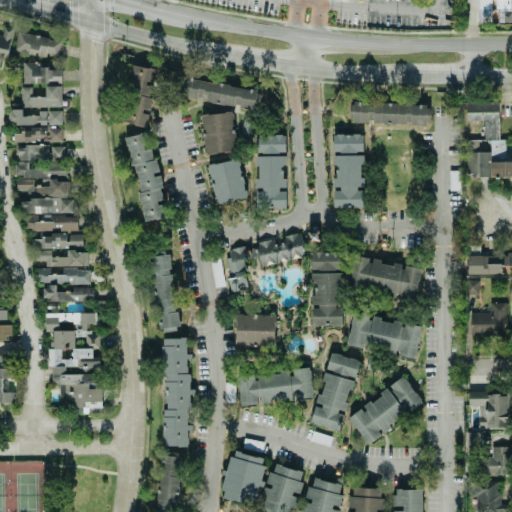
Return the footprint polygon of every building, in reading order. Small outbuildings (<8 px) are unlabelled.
[(477,0),(477,23),(491,23),(490,0),(477,0)] [(511,0),(496,0),(497,22),(511,21),(511,0)] [(0,55),(0,53),(8,54),(12,28),(3,27),(2,35),(0,34),(0,55)] [(57,58),(59,39),(16,33),(14,52),(57,58)] [(145,127),(152,98),(150,97),(157,70),(135,65),(121,121),(145,127)] [(61,66),(22,66),(22,83),(61,84),(61,66)] [(256,110),(260,90),(185,77),(181,98),(256,110)] [(61,86),(45,86),(45,97),(31,97),(31,87),(21,87),(21,107),(61,107),(61,86)] [(511,161),(499,161),(501,102),(466,101),(466,120),(486,121),(485,151),(481,151),(481,140),(467,140),(466,175),(508,177),(508,185),(511,185),(511,161)] [(425,104),(350,102),(349,122),(425,124),(425,104)] [(22,110),(8,110),(8,125),(61,124),(61,111),(37,111),(37,115),(22,116),(22,110)] [(204,154),(236,151),(232,112),(200,115),(204,154)] [(13,143),(62,142),(61,129),(13,130),(13,143)] [(143,221),(166,217),(149,132),(127,136),(138,193),(143,221)] [(333,208),(363,208),(363,153),(362,153),(362,134),(332,134),(332,154),(332,189),(333,189),(333,208)] [(285,208),(286,189),(284,189),(284,154),(285,154),(285,135),(255,135),(255,154),(255,165),(258,165),(258,178),(255,178),(255,189),(256,189),(255,208),(285,208)] [(16,145),(16,159),(47,160),(47,146),(16,145)] [(63,146),(51,147),(51,158),(64,158),(63,146)] [(216,205),(248,197),(238,158),(206,166),(216,205)] [(15,177),(66,176),(66,164),(29,164),(29,162),(15,163),(15,177)] [(72,212),(71,197),(21,198),(21,214),(72,212)] [(77,230),(77,215),(38,216),(38,214),(24,215),(25,231),(77,230)] [(231,292),(247,289),(242,259),(258,256),(260,265),(304,258),(301,242),(300,242),(299,233),(276,237),(277,239),(250,243),(250,245),(224,249),(231,292)] [(88,266),(88,251),(65,251),(65,256),(51,257),(51,248),(82,247),(82,235),(33,235),(33,261),(45,261),(45,266),(88,266)] [(311,270),(342,270),(343,252),(311,251),(311,270)] [(158,332),(178,329),(169,252),(149,254),(158,332)] [(467,274),(501,274),(501,266),(511,265),(511,254),(467,255),(467,274)] [(420,268),(404,266),(404,265),(393,264),(393,266),(380,264),(381,260),(371,258),(352,255),(347,287),(415,298),(420,268)] [(225,285),(219,258),(209,260),(215,287),(225,285)] [(89,283),(89,268),(62,268),(62,275),(49,275),(49,268),(37,268),(37,283),(89,283)] [(342,326),(342,308),(340,308),(339,273),(312,273),(312,326),(342,326)] [(477,293),(477,280),(465,280),(465,293),(477,293)] [(71,287),(72,292),(56,292),(56,284),(43,284),(43,301),(93,300),(93,287),(71,287)] [(505,335),(506,303),(489,303),(488,313),(470,312),(469,334),(505,335)] [(59,411),(88,411),(88,408),(101,407),(101,389),(94,383),(94,369),(99,367),(99,356),(92,356),(92,350),(98,348),(98,332),(85,332),(85,323),(96,323),(96,313),(45,313),(45,331),(52,331),(52,346),(52,349),(48,350),(48,359),(51,370),(51,386),(59,386),(59,411)] [(234,345),(274,346),(275,315),(235,314),(234,345)] [(346,344),(397,353),(396,356),(415,359),(420,326),(401,323),(401,322),(352,314),(346,344)] [(0,339),(11,339),(11,324),(0,324),(0,339)] [(187,446),(187,428),(190,428),(190,389),(187,389),(187,338),(164,338),(164,411),(163,411),(163,446),(187,446)] [(360,361),(335,353),(331,353),(326,369),(324,373),(323,373),(323,387),(321,394),(317,394),(315,402),(314,407),(309,423),(332,430),(339,430),(344,415),(345,410),(346,408),(346,399),(360,361)] [(236,376),(240,406),(259,404),(294,400),(293,399),(313,397),(310,367),(290,369),(290,370),(255,375),(255,374),(236,376)] [(347,418),(367,445),(382,434),(381,432),(422,402),(403,375),(387,387),(389,388),(362,408),(347,418)] [(2,382),(3,392),(12,391),(11,381),(2,382)] [(478,428),(508,428),(507,392),(468,393),(468,406),(478,406),(478,428)] [(480,438),(479,432),(469,433),(469,445),(477,445),(477,438),(480,438)] [(479,456),(479,474),(507,475),(509,446),(491,446),(491,457),(479,456)] [(220,498),(254,506),(265,458),(231,451),(220,498)] [(156,511),(177,511),(180,453),(160,452),(156,511)] [(259,508),(272,511),(291,511),(296,494),(297,495),(304,472),(271,463),(259,508)] [(302,511),(337,511),(338,508),(339,508),(342,495),(339,494),(341,484),(313,478),(311,486),(307,486),(304,500),(305,500),(302,511)] [(506,511),(507,505),(499,505),(499,482),(471,482),(471,496),(475,496),(475,511),(506,511)] [(378,511),(378,510),(381,510),(382,489),(352,487),(352,496),(348,495),(347,510),(346,511),(378,511)] [(421,511),(421,489),(393,489),(393,508),(392,508),(391,511),(421,511)]
